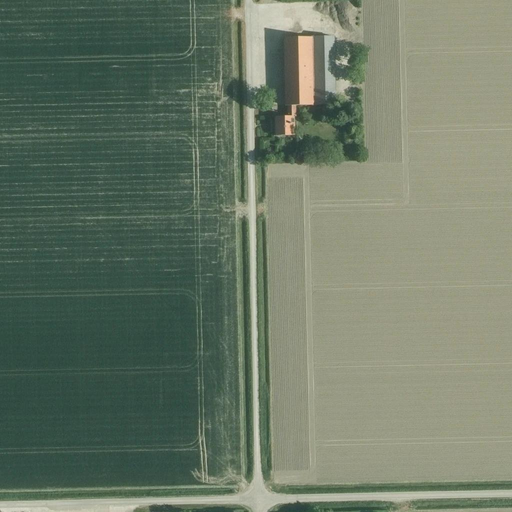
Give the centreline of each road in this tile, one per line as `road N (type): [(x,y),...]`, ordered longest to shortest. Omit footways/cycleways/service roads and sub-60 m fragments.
road 1 (unclassified): [(250,0),(256,500)]
road 2 (unclassified): [(256,500),(0,506)]
road 3 (unclassified): [(256,500),(511,495)]
